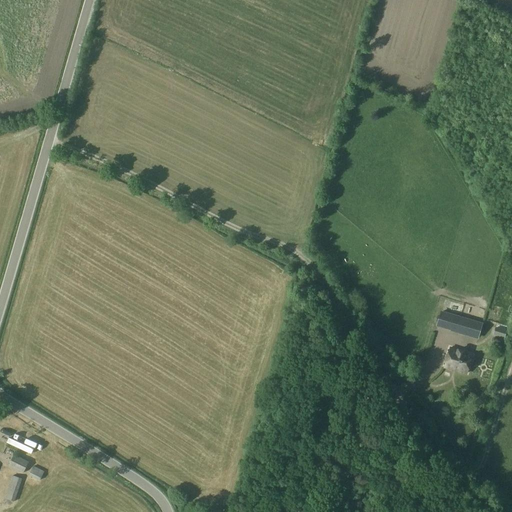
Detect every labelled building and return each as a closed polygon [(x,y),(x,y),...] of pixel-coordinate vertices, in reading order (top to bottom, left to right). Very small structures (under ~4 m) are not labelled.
[(441,325),(439,333),(476,344),(479,336),(441,325)] [(472,354),(450,348),(444,367),(453,370),(453,369),(467,373),(472,354)] [(23,473),(28,461),(14,455),(9,466),(23,473)] [(40,480),(44,472),(33,467),(29,475),(40,480)] [(14,501),(22,479),(13,476),(5,498),(14,501)]
